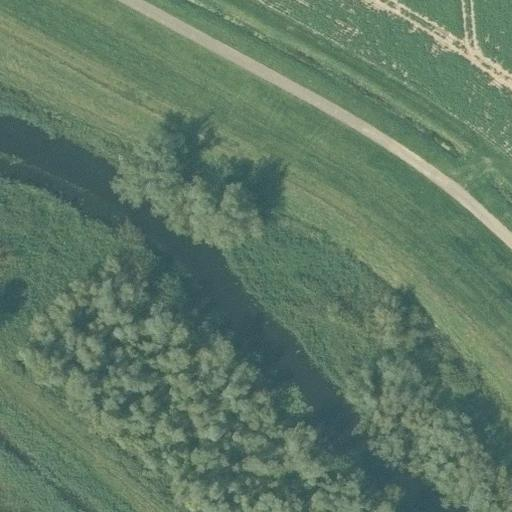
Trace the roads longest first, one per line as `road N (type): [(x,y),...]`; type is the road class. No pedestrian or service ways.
road 1 (track): [(511,334),(478,294),(363,216),(0,18)]
road 2 (unclassified): [(127,0),(360,126),(456,194),(511,246)]
